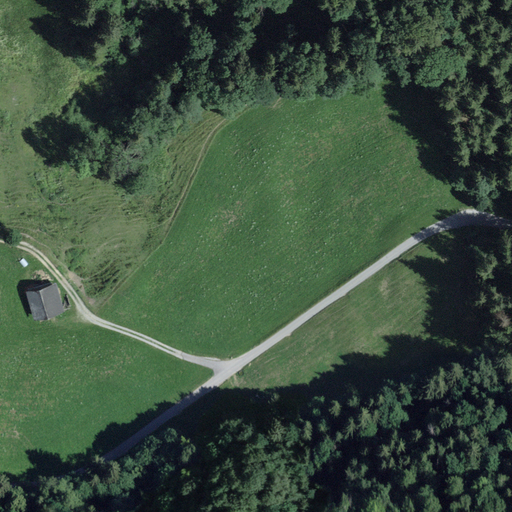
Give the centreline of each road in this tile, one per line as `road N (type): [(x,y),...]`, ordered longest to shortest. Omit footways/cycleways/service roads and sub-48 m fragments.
road 1 (unclassified): [(0,490),(45,486),(107,460),(413,239),(448,223),(511,221)]
road 2 (track): [(231,368),(96,321),(42,256),(0,240)]
